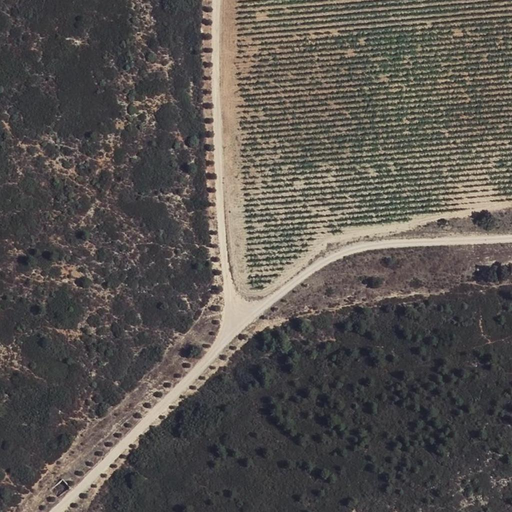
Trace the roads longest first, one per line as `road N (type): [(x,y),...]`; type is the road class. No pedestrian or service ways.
road 1 (track): [(511,237),(387,242),(320,262),(238,314),(215,350),(116,440),(59,511)]
road 2 (track): [(238,314),(224,221),(221,0)]
